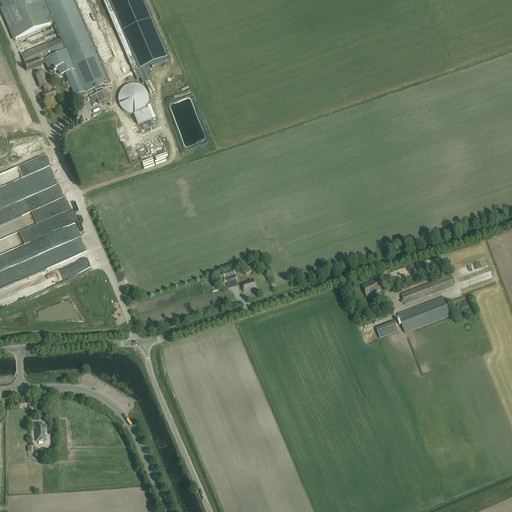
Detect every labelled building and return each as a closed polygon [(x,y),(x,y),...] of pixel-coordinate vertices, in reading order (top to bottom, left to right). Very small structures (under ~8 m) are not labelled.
[(50,71),(57,68),(60,76),(65,74),(75,97),(84,93),(85,94),(133,73),(134,75),(137,74),(135,70),(133,71),(102,0),(7,0),(11,8),(3,12),(26,67),(45,59),(50,71)] [(141,0),(108,0),(138,71),(166,59),(141,0)] [(47,85),(41,72),(34,75),(39,88),(42,87),(45,93),(43,94),(46,102),(57,97),(54,90),(52,90),(49,84),(47,85)] [(134,84),(133,84),(132,84),(131,84),(130,85),(129,85),(128,85),(127,86),(126,86),(125,87),(124,87),(123,88),(122,89),(122,90),(121,90),(120,91),(120,92),(120,93),(119,94),(119,95),(119,96),(118,97),(118,98),(118,99),(118,100),(118,101),(118,102),(119,103),(119,104),(119,105),(120,106),(120,107),(121,108),(122,109),(122,110),(123,110),(124,111),(125,112),(126,112),(128,113),(129,113),(130,114),(131,114),(132,114),(133,114),(134,114),(135,114),(137,114),(138,113),(139,113),(140,112),(141,112),(142,111),(143,111),(144,110),(144,109),(145,108),(146,108),(146,107),(146,106),(147,106),(147,105),(147,104),(148,103),(148,102),(148,101),(148,100),(148,99),(148,98),(148,97),(148,96),(148,95),(147,94),(147,93),(146,92),(146,91),(145,90),(144,89),(143,88),(142,87),(141,86),(140,86),(139,85),(138,85),(137,85),(136,85),(135,84),(134,84)] [(106,89),(89,96),(92,102),(97,100),(98,104),(111,98),(109,93),(107,94),(106,89)] [(110,129),(107,130),(105,127),(98,130),(103,140),(108,138),(107,136),(112,134),(110,129)] [(124,127),(118,129),(126,149),(133,146),(124,127)] [(11,210),(8,211),(9,216),(16,215),(16,212),(18,211),(17,206),(11,207),(11,210)] [(23,217),(0,225),(0,252),(2,252),(1,251),(9,248),(5,238),(28,229),(23,217)] [(471,265),(473,273),(490,269),(488,260),(471,265)] [(252,271),(250,264),(243,266),(245,273),(252,271)] [(459,270),(461,278),(470,276),(468,268),(459,270)] [(237,280),(233,269),(223,272),(226,284),(237,280)] [(453,287),(449,276),(400,294),(405,305),(453,287)] [(463,281),(465,287),(467,286),(466,285),(473,283),(471,278),(463,281)] [(256,288),(253,279),(241,283),(244,292),(256,288)] [(381,288),(378,280),(372,283),(371,281),(361,285),(366,297),(375,293),(375,291),(381,288)] [(450,316),(443,297),(397,314),(404,334),(450,316)] [(390,308),(388,303),(380,306),(382,311),(390,308)] [(398,332),(395,322),(376,329),(380,339),(398,332)] [(43,426),(43,424),(38,424),(38,425),(36,425),(36,430),(35,430),(36,441),(45,441),(45,430),(46,430),(46,426),(43,426)]
